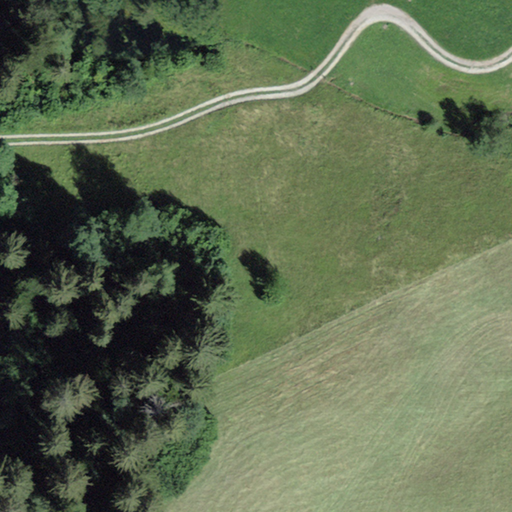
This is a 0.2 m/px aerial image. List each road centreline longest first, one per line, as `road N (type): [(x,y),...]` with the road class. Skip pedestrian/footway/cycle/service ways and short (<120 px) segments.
road 1 (track): [(0,164),(294,90),(336,55),(361,17),(389,11),(455,68),(505,67),(511,57)]
road 2 (track): [(511,380),(419,447),(369,511)]
